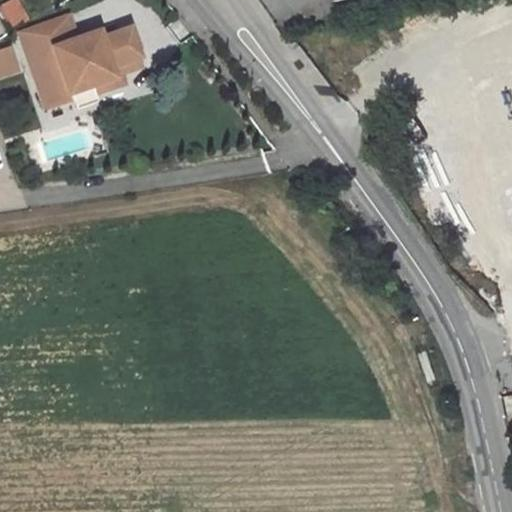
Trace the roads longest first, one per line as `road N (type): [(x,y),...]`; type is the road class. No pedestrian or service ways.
road 1 (tertiary): [(215,0),(421,266),(466,359),(502,511)]
road 2 (unknown): [(499,0),(324,140)]
